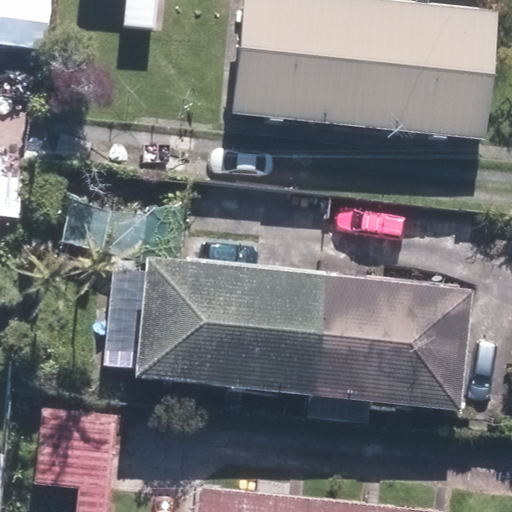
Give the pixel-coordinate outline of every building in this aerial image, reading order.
[(158,0),(124,0),(122,30),(155,32),(158,0)] [(496,12),(374,0),(237,0),(226,121),(483,146),(496,12)] [(26,28),(0,27),(0,74),(25,75),(26,28)] [(469,290),(139,261),(127,387),(458,416),(469,290)] [(107,511),(117,413),(40,406),(33,488),(74,491),(71,511),(107,511)] [(387,511),(190,490),(187,511),(387,511)]
